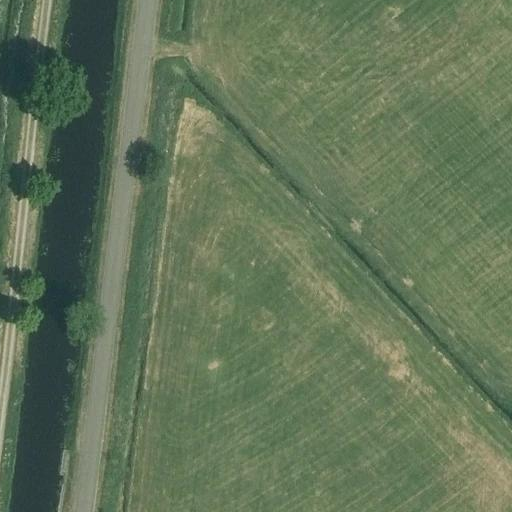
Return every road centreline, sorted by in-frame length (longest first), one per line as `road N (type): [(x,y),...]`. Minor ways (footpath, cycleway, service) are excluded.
road 1 (unclassified): [(83,511),(147,0)]
road 2 (track): [(0,437),(54,0)]
